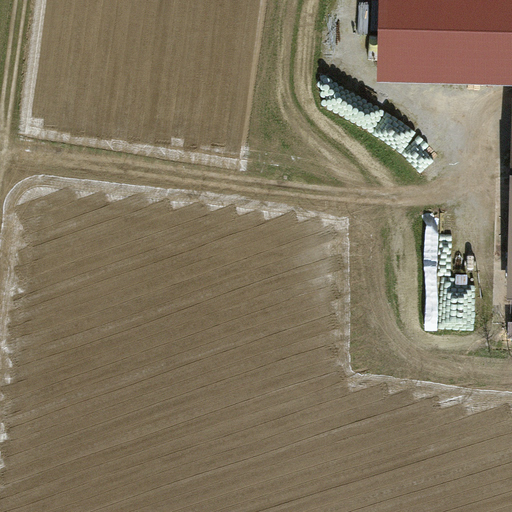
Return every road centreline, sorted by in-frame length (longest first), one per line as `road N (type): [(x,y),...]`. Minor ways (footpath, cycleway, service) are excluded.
road 1 (track): [(0,147),(401,200),(511,84)]
road 2 (track): [(16,0),(0,123)]
